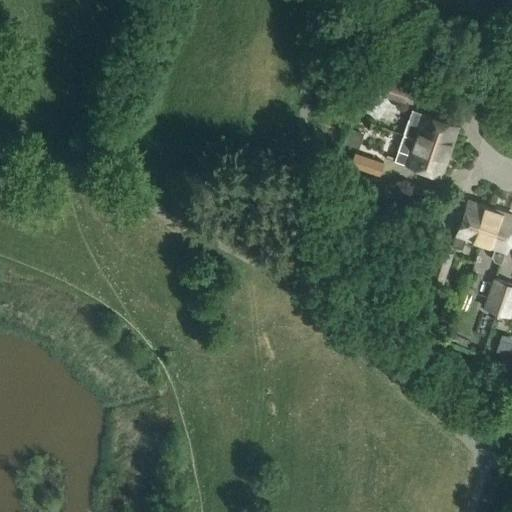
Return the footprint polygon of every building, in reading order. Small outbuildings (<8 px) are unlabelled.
[(406,102),(411,87),(381,77),(376,92),(406,102)] [(403,134),(449,150),(457,124),(412,109),(403,134)] [(449,150),(403,134),(395,160),(440,175),(449,150)] [(379,176),(384,161),(355,151),(350,166),(379,176)] [(482,242),(493,209),(467,200),(452,245),(462,249),(467,236),(482,242)] [(511,236),(511,215),(493,209),(482,242),(496,246),(493,255),(495,260),(502,262),(506,250),(507,250),(511,236)] [(454,253),(439,247),(428,277),(443,282),(454,253)] [(497,310),(507,281),(494,276),(484,305),(497,310)] [(497,310),(511,314),(511,310),(511,282),(507,281),(497,310)] [(511,347),(511,335),(502,333),(499,344),(511,347)]
